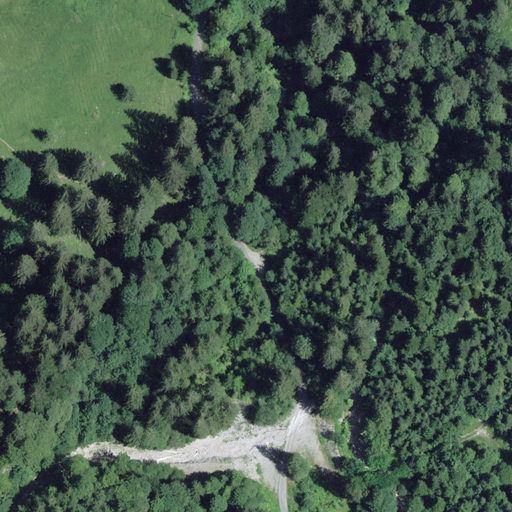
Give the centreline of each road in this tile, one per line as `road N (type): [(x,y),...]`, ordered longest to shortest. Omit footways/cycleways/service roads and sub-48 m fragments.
road 1 (unclassified): [(285,511),(282,484),(301,377),(202,150),(194,77),(207,0)]
road 2 (track): [(301,406),(334,472),(366,480),(464,435),(511,397)]
